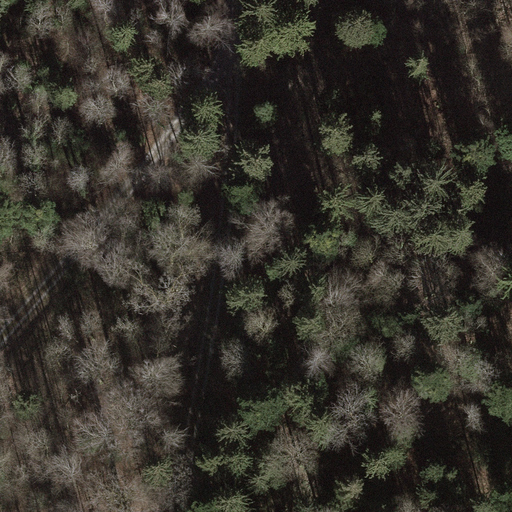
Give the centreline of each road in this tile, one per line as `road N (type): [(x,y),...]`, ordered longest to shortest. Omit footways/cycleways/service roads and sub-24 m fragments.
road 1 (track): [(238,38),(226,226),(175,511)]
road 2 (track): [(0,340),(181,122),(238,38)]
